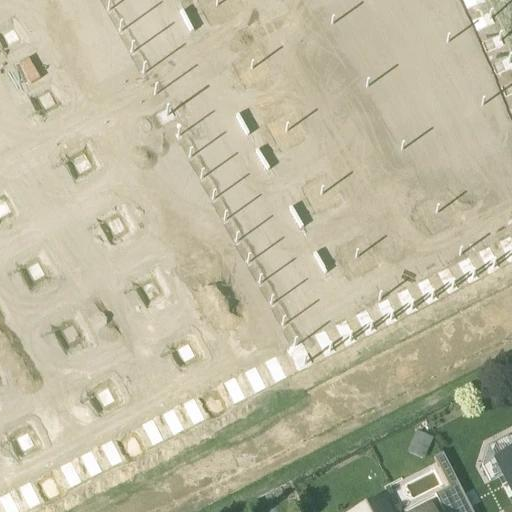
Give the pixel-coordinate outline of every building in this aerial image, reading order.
[(0,0),(0,511),(21,511),(297,372),(107,0),(0,0)] [(107,0),(297,372),(511,262),(511,44),(489,0),(107,0)] [(414,432),(408,448),(427,455),(433,439),(414,432)] [(511,451),(496,459),(511,491),(511,451)] [(438,456),(429,461),(444,490),(430,497),(437,511),(463,511),(466,510),(453,486),(438,456)]
